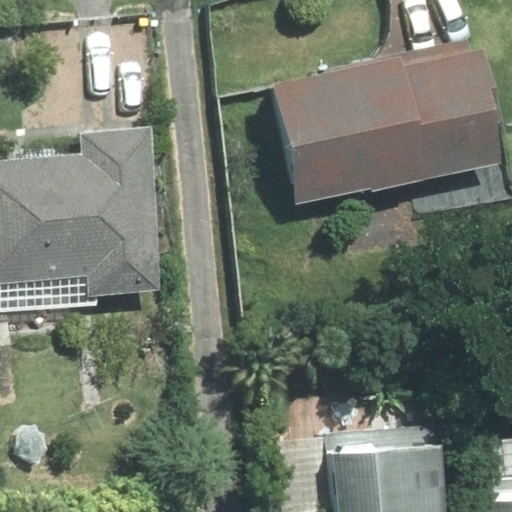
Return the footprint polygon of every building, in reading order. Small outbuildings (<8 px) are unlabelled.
[(349,186),(490,153),(478,103),(487,101),(472,33),(386,54),(384,45),(257,75),(286,197),(348,182),(349,186)] [(153,282),(138,113),(68,119),(70,141),(0,147),(0,274),(81,267),(83,288),(153,282)] [(243,357),(274,355),(272,337),(243,340),(243,357)] [(436,511),(430,421),(316,430),(322,511),(436,511)] [(471,511),(511,511),(511,473),(469,477),(471,511)]
